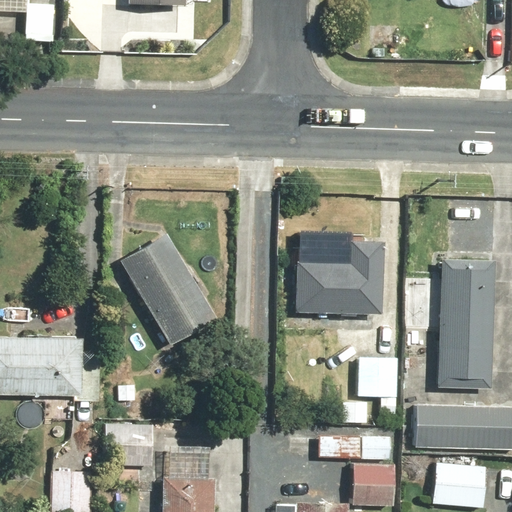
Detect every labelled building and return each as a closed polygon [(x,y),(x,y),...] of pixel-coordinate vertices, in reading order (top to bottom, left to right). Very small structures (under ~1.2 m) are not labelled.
[(53,4),(45,4),(44,0),(0,0),(0,10),(24,11),(23,42),(51,43),(53,4)] [(164,230),(116,259),(169,349),(217,321),(164,230)] [(292,313),(378,315),(380,244),(347,243),(346,264),(294,262),(292,313)] [(491,260),(438,259),(435,388),(487,389),(491,260)] [(396,316),(381,316),(380,355),(396,356),(396,316)] [(407,355),(411,355),(410,378),(426,379),(427,355),(428,333),(408,332),(407,355)] [(0,334),(0,393),(79,396),(81,337),(0,334)] [(355,396),(379,397),(379,412),(394,413),(394,397),(395,358),(356,357),(355,396)] [(341,403),(341,423),(364,424),(365,403),(341,403)] [(511,406),(416,404),(414,447),(511,449),(511,406)] [(142,483),(144,437),(152,437),(152,422),(145,422),(102,420),(100,481),(142,483)] [(316,435),(316,456),(387,459),(388,437),(316,435)] [(432,462),(430,505),(482,507),(484,465),(432,462)] [(350,463),(349,503),(391,505),(392,465),(350,463)] [(89,511),(90,471),(50,470),(49,511),(89,511)] [(212,511),(214,477),(160,475),(158,511),(212,511)] [(342,511),(343,502),(273,500),(272,511),(342,511)]
